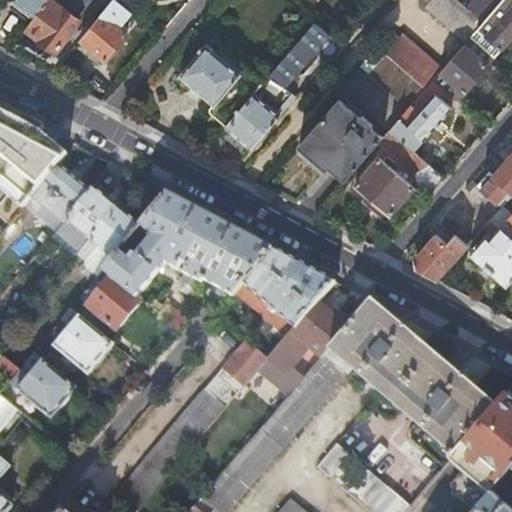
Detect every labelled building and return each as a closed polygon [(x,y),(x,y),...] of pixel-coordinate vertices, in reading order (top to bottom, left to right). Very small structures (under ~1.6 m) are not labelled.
[(34,16),(46,0),(15,0),(14,1),(34,16)] [(46,0),(34,16),(25,29),(56,52),(79,20),(51,0),(46,0)] [(120,27),(132,12),(118,0),(111,0),(80,39),(105,60),(127,33),(120,27)] [(458,0),(424,0),(427,4),(425,6),(465,41),(467,38),(470,36),(483,21),(467,7),(458,0)] [(472,0),(467,7),(483,21),(500,0),(472,0)] [(511,0),(500,0),(483,21),(470,36),(495,57),(511,37),(511,0)] [(328,35),(340,45),(352,31),(332,14),(323,25),(326,28),(324,31),(328,35)] [(269,73),(284,85),(294,74),(296,76),(304,71),(317,55),(320,48),(318,46),(328,35),(324,31),(313,22),(269,73)] [(389,30),(376,45),(385,54),(424,88),(433,78),(439,71),(442,68),(402,32),(397,37),(389,30)] [(465,41),(442,68),(439,71),(463,93),(487,65),(468,48),(472,43),(467,38),(465,41)] [(224,126),(253,92),(260,84),(229,57),(225,62),(205,45),(179,75),(212,104),(209,108),(209,112),(224,126)] [(424,88),(385,54),(369,73),(408,107),(414,100),(424,88)] [(408,107),(388,129),(413,150),(451,107),(429,89),(417,102),(414,100),(408,107)] [(224,126),(224,127),(250,148),(279,115),(253,92),(224,126)] [(332,162),(348,176),(378,141),(382,137),(370,126),(371,124),(360,116),(359,117),(338,100),(298,145),(310,156),(314,153),(328,165),(332,162)] [(26,206),(61,164),(70,153),(42,131),(45,126),(0,102),(0,189),(23,209),(26,206)] [(382,137),(378,141),(414,173),(429,164),(413,150),(388,129),(382,137)] [(511,196),(511,154),(495,174),(490,170),(478,184),(499,201),(501,198),(506,203),(511,196)] [(377,159),(354,185),(390,215),(412,189),(377,159)] [(92,190),(61,164),(26,206),(57,232),(92,190)] [(425,199),(444,177),(429,164),(414,173),(425,199)] [(94,187),(92,190),(57,232),(53,237),(76,256),(77,254),(87,243),(117,206),(94,187)] [(244,284),(274,248),(168,192),(140,225),(113,258),(103,269),(136,297),(165,264),(178,271),(183,263),(185,265),(189,266),(184,274),(187,275),(200,281),(202,283),(204,280),(234,296),(244,284)] [(130,209),(121,202),(117,206),(87,243),(95,250),(86,262),(86,268),(97,277),(103,269),(113,258),(140,225),(127,214),(130,209)] [(493,218),(511,235),(511,212),(504,206),(493,218)] [(507,286),(511,280),(511,235),(493,218),(488,224),(485,227),(494,235),(491,238),(488,235),(471,254),(507,286)] [(419,270),(438,280),(469,246),(456,234),(448,243),(436,234),(417,256),(419,270)] [(95,250),(87,243),(77,254),(86,262),(95,250)] [(320,302),(338,282),(274,248),(244,284),(271,308),(269,310),(273,314),(276,311),(296,329),(320,302)] [(136,297),(103,269),(97,277),(94,280),(80,297),(89,304),(87,306),(117,331),(142,302),(136,297)] [(200,281),(187,275),(181,286),(182,291),(189,294),(194,293),(200,281)] [(323,359),(350,328),(320,302),(296,329),(293,333),(292,332),(283,342),(271,357),(269,359),(260,370),(291,397),(306,378),(295,369),(312,349),(323,359)] [(421,348),(370,305),(350,328),(323,359),(306,378),(291,397),(191,511),(229,511),(353,370),(381,394),(421,348)] [(113,345),(70,309),(61,320),(70,327),(53,347),(87,375),(113,345)] [(173,309),(163,320),(179,333),(188,322),(173,309)] [(118,511),(138,511),(260,370),(269,359),(248,341),(108,504),(118,511)] [(494,409),(421,348),(381,394),(455,456),(494,409)] [(34,353),(25,363),(34,370),(17,390),(50,418),(76,388),(34,353)] [(20,369),(4,355),(0,359),(0,373),(10,382),(20,369)] [(511,397),(508,393),(494,409),(455,456),(448,464),(459,474),(452,483),(451,495),(471,511),(478,511),(511,471),(511,397)] [(0,428),(17,409),(0,394),(0,428)] [(402,471),(353,427),(339,443),(387,486),(402,471)] [(387,486),(339,443),(319,465),(371,511),(407,511),(411,508),(387,486)] [(421,448),(411,460),(434,480),(445,468),(421,448)] [(0,511),(7,511),(13,506),(10,504),(14,499),(0,486),(0,477),(9,467),(0,458),(0,511)] [(402,471),(387,486),(411,508),(434,480),(411,460),(402,471)] [(511,511),(511,471),(478,511),(511,511)] [(308,511),(291,497),(278,511),(308,511)]
